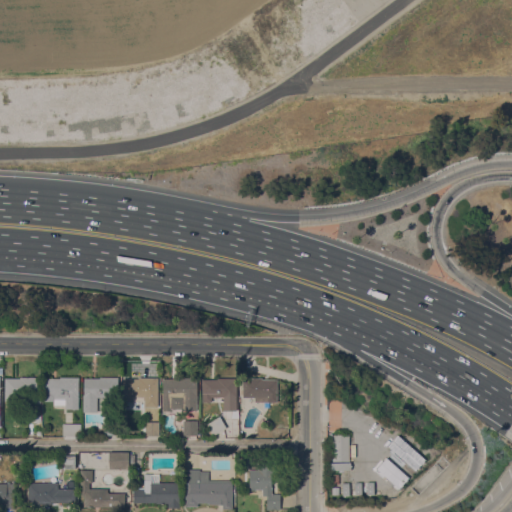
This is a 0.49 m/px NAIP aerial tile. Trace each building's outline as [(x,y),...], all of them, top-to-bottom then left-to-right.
[(39,376),(39,396),(15,396),(14,401),(4,401),(4,377),(19,377),(19,376),(39,376)] [(79,376),(79,408),(53,408),(53,400),(44,400),(44,378),(60,378),(60,376),(79,376)] [(118,377),(118,412),(104,412),(104,397),(97,397),(97,412),(83,412),(83,394),(83,378),(99,378),(99,377),(118,377)] [(137,377),(157,377),(157,380),(159,380),(159,382),(157,382),(157,407),(144,407),(144,403),(132,403),(132,397),(122,397),(123,379),(137,379),(137,377)] [(262,377),(262,379),(277,379),(277,402),(254,402),(254,397),(242,397),(242,387),(240,387),(240,383),(242,383),(242,377),(262,377)] [(197,397),(196,397),(196,408),(185,408),(185,397),(182,397),(182,399),(172,399),(172,410),(162,410),(162,383),(160,383),(160,379),(178,379),(178,378),(196,378),(197,397)] [(236,378),(236,397),(236,402),(201,402),(202,379),(217,379),(217,378),(236,378)] [(239,408),(239,418),(229,418),(232,408),(239,408)] [(212,435),(205,423),(219,416),(226,427),(212,435)] [(195,420),(183,420),(183,434),(195,435),(195,420)] [(118,421),(118,435),(104,435),(104,421),(118,421)] [(145,421),(158,421),(158,435),(145,435),(145,421)] [(81,423),(81,436),(62,436),(62,423),(81,423)] [(399,431),(428,454),(426,457),(427,457),(425,459),(422,462),(422,463),(421,465),(420,464),(417,468),(418,468),(417,470),(416,469),(413,473),(413,474),(412,475),(401,488),(371,465),(399,431)] [(349,434),(349,461),(332,461),(332,434),(349,434)] [(128,452),(128,468),(108,468),(108,452),(128,452)] [(74,466),(62,466),(62,454),(74,454),(74,466)] [(258,469),(258,458),(271,458),(272,494),(280,494),(280,509),(266,509),(266,495),(262,495),(262,489),(255,489),(255,490),(249,490),(249,469),(258,469)] [(350,462),(350,470),(330,470),(330,462),(350,462)] [(185,481),(185,469),(199,469),(199,471),(208,471),(208,480),(232,480),(232,509),(222,509),(222,504),(207,504),(207,503),(197,503),(197,506),(184,506),(184,481),(185,481)] [(83,507),(83,495),(80,495),(80,470),(92,470),(92,482),(89,482),(89,488),(107,488),(107,492),(124,492),(124,507),(83,507)] [(180,483),(179,507),(168,507),(168,503),(156,503),(156,502),(133,502),(133,488),(143,488),(144,473),(159,473),(159,483),(180,483)] [(75,488),(75,502),(53,502),(53,504),(42,504),(42,509),(27,509),(28,482),(58,482),(58,488),(75,488)] [(0,483),(14,483),(14,507),(0,507),(0,483)]
